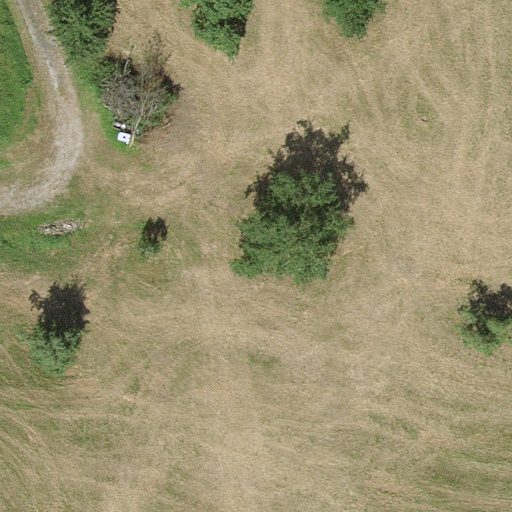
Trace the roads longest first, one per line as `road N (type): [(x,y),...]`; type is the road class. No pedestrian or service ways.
road 1 (track): [(358,511),(328,479),(255,317),(162,195),(108,143),(79,125),(58,125)]
road 2 (track): [(255,317),(396,403),(511,415)]
road 3 (track): [(0,206),(42,178),(58,125),(48,63),(23,0)]
